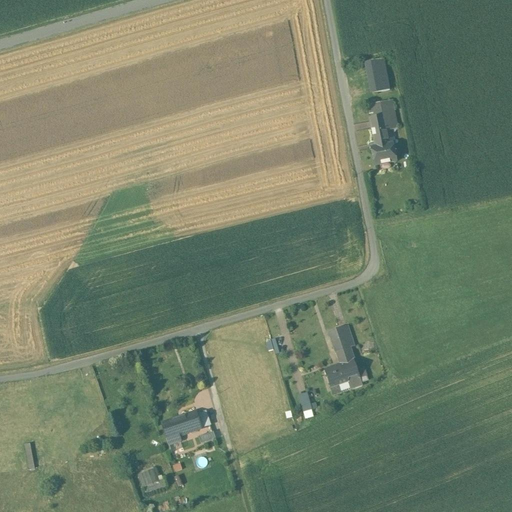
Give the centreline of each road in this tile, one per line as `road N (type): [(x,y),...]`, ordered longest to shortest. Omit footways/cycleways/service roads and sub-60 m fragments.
road 1 (unclassified): [(328,0),(376,252),(370,275),(89,362),(0,377)]
road 2 (track): [(247,511),(198,329)]
road 3 (unclassified): [(156,0),(0,45)]
